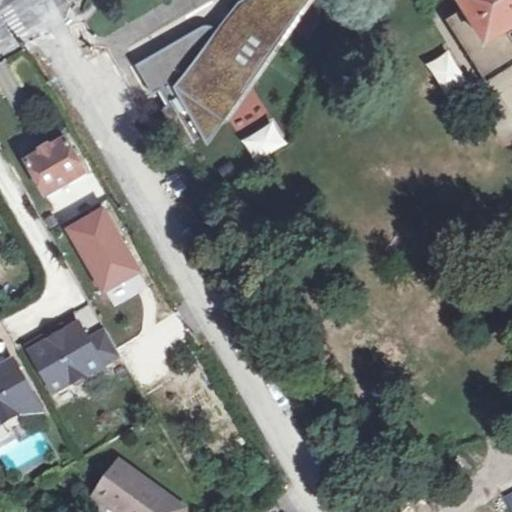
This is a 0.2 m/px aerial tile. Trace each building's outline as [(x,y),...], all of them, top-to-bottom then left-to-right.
[(184,145),(226,121),(221,117),(250,77),(230,63),(256,26),(277,40),(303,0),(246,0),(242,3),(221,32),(215,27),(212,25),(209,25),(204,25),(198,28),(137,64),(153,92),(160,88),(169,103),(162,108),(184,145)] [(446,18),(487,80),(511,63),(511,0),(461,0),(464,5),(446,18)] [(449,50),(426,63),(445,95),(467,82),(449,50)] [(255,163),(288,143),(274,120),(241,139),(255,163)] [(87,175),(67,141),(29,164),(49,198),(87,175)] [(103,272),(131,254),(104,212),(77,231),(103,272)] [(106,370),(123,360),(108,334),(94,342),(89,340),(82,328),(68,335),(67,336),(70,341),(65,344),(62,339),(50,346),(47,341),(30,351),(58,397),(88,380),(110,377),(106,370)] [(67,336),(68,335),(65,330),(47,341),(50,346),(62,339),(65,344),(70,341),(67,336)] [(0,424),(0,425),(21,413),(43,411),(15,362),(0,369),(0,424)] [(183,511),(187,508),(120,461),(95,497),(117,511),(183,511)]
